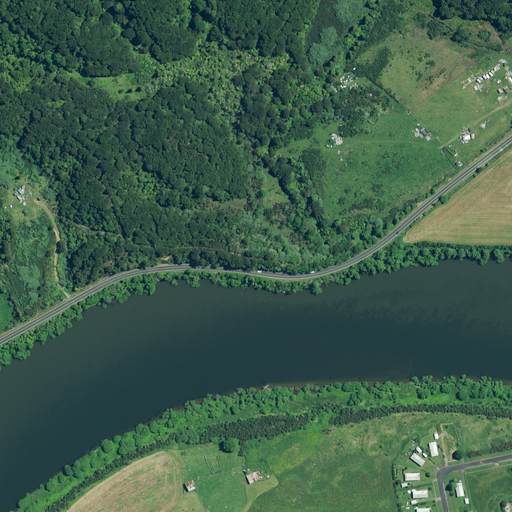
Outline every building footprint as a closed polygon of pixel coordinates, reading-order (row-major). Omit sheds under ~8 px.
[(454,454),(451,440),(445,442),(448,455),(454,454)] [(438,455),(436,442),(429,443),(432,457),(438,455)] [(425,461),(414,453),(410,458),(422,466),(425,461)] [(259,480),(255,472),(247,476),(250,484),(259,480)] [(196,488),(193,480),(185,483),(189,491),(196,488)] [(464,496),(462,482),(455,484),(457,497),(464,496)]
